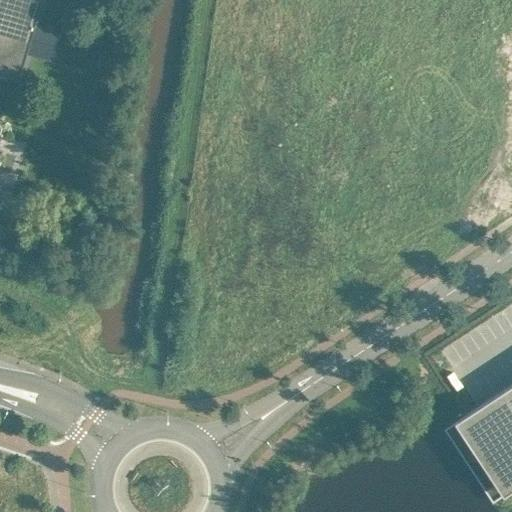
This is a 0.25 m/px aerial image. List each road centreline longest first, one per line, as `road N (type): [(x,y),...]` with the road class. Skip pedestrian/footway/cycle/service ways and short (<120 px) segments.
road 1 (tertiary): [(208,452),(511,252)]
road 2 (tertiary): [(111,447),(55,405),(0,385)]
